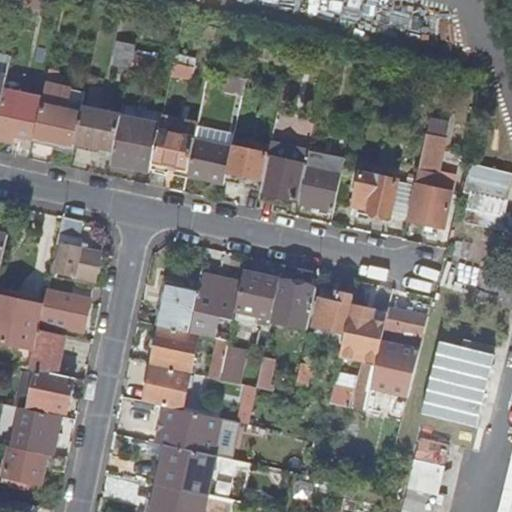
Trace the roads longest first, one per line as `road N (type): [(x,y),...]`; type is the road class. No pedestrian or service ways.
road 1 (residential): [(140,209),(77,511)]
road 2 (residential): [(140,209),(404,266)]
road 3 (residential): [(0,178),(140,209)]
